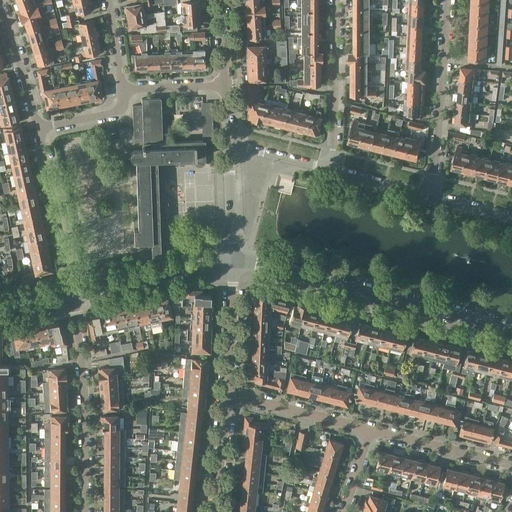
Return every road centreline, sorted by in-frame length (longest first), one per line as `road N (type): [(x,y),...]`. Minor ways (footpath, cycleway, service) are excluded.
road 1 (residential): [(233,260),(511,329)]
road 2 (residential): [(81,511),(71,291)]
road 3 (residential): [(433,196),(446,0)]
road 4 (residential): [(335,0),(332,169)]
road 5 (residential): [(71,291),(37,129)]
road 6 (residential): [(71,291),(233,260)]
road 7 (residential): [(370,431),(226,395)]
road 8 (residential): [(511,465),(370,431)]
road 9 (residential): [(226,395),(233,260)]
road 10 (residential): [(37,129),(0,3)]
